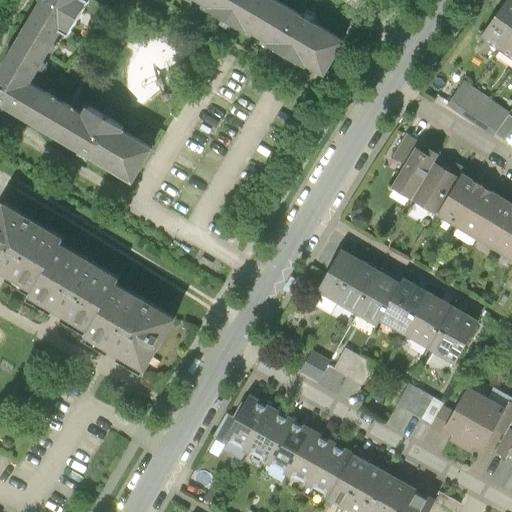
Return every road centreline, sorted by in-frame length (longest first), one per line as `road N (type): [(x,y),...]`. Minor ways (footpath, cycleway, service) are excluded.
road 1 (residential): [(230,349),(511,500)]
road 2 (unclassified): [(390,89),(230,349)]
road 3 (unclassified): [(230,349),(137,511)]
road 4 (residential): [(390,89),(511,164)]
